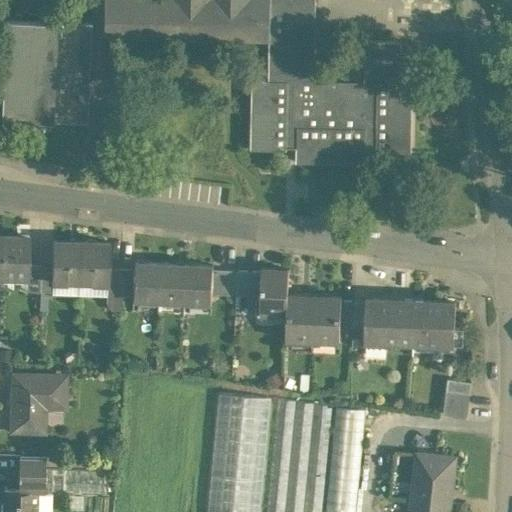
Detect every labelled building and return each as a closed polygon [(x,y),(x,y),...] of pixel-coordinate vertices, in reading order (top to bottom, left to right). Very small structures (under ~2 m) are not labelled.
[(44,0),(20,0),(20,7),(44,8),(44,0)] [(364,81),(313,80),(314,0),(102,0),(102,36),(269,39),(268,79),(264,79),(264,76),(256,76),(256,79),(252,78),(250,148),(286,148),(286,145),(296,146),(296,161),(365,162),(365,147),(375,147),(375,150),(411,151),(412,82),(400,81),(401,41),(365,40),(364,81)] [(91,23),(4,19),(0,105),(0,119),(86,123),(91,23)] [(451,96),(431,97),(432,133),(452,132),(451,96)] [(29,235),(1,234),(0,264),(0,274),(27,276),(28,276),(29,264),(29,235)] [(81,241),(52,240),(51,265),(51,279),(52,279),(79,280),(81,241)] [(109,242),(81,241),(79,280),(106,281),(108,281),(108,267),(109,242)] [(160,263),(135,261),(133,261),(133,267),(132,294),(132,298),(133,298),(133,297),(159,299),(160,263)] [(186,264),(160,263),(159,299),(185,300),(186,264)] [(40,265),(29,264),(28,276),(27,276),(26,291),(39,291),(40,265)] [(212,265),(186,264),(185,300),(210,301),(211,302),(212,293),(213,268),(213,264),(212,264),(212,265)] [(51,265),(40,265),(39,291),(52,292),(52,279),(51,279),(51,265)] [(121,267),(108,267),(108,281),(106,281),(106,293),(120,293),(121,267)] [(133,267),(121,267),(120,293),(132,294),(133,267)] [(289,268),(262,267),(262,269),(262,270),(261,295),(260,311),(287,311),(288,293),(289,268)] [(224,269),(213,268),(212,293),(223,293),(224,269)] [(237,269),(224,269),(223,293),(236,294),(237,269)] [(249,270),(237,269),(236,294),(248,294),(249,270)] [(262,270),(249,270),(248,294),(261,295),(262,270)] [(79,293),(79,280),(52,279),(52,292),(79,293)] [(79,280),(79,293),(106,293),(106,281),(79,280)] [(315,294),(288,293),(287,311),(286,337),(313,338),(315,294)] [(341,295),(315,294),(313,338),(340,339),(340,327),(341,299),(341,295)] [(414,298),(366,296),(366,300),(365,328),(364,338),(412,340),(414,298)] [(455,300),(414,298),(412,340),(454,342),(455,300)] [(354,300),(341,299),(340,327),(353,328),(354,300)] [(366,300),(354,300),(353,328),(365,328),(366,300)] [(64,376),(13,374),(12,429),(43,430),(44,406),(64,406),(64,376)] [(471,381),(448,377),(446,389),(469,392),(471,381)] [(469,392),(446,389),(443,413),(467,416),(469,392)] [(260,511),(272,397),(220,392),(208,511),(260,511)] [(322,511),(333,404),(276,398),(265,511),(322,511)] [(337,404),(327,511),(329,511),(354,511),(365,407),(337,404)] [(449,511),(455,455),(416,452),(409,511),(449,511)] [(43,456),(19,456),(18,489),(36,490),(42,490),(43,468),(43,456)] [(104,470),(43,468),(42,490),(36,490),(35,492),(103,494),(104,470)] [(18,489),(1,489),(0,511),(50,511),(51,493),(35,493),(35,492),(36,490),(18,489)]
